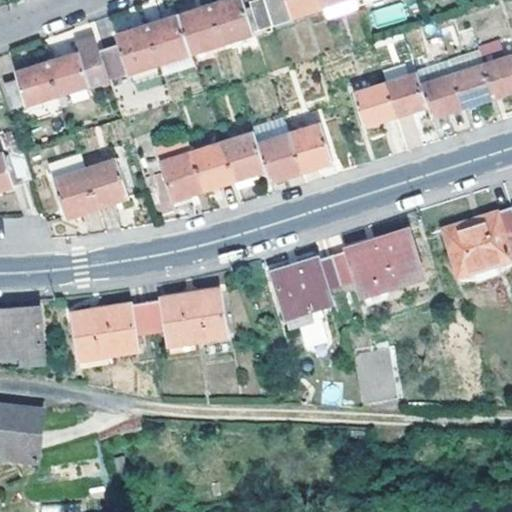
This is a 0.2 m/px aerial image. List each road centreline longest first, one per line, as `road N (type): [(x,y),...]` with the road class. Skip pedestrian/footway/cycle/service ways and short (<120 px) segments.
road 1 (tertiary): [(0,271),(80,268),(221,242),(511,149)]
road 2 (track): [(80,396),(167,410),(511,421)]
